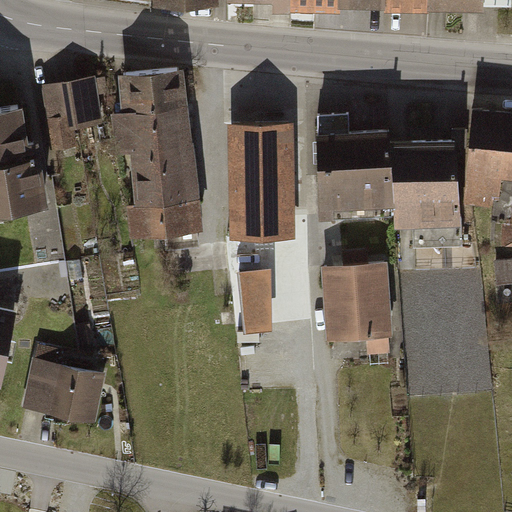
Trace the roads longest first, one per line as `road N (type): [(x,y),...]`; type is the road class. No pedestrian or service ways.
road 1 (secondary): [(0,13),(44,25),(511,70)]
road 2 (residential): [(160,483),(0,450)]
road 3 (residential): [(299,511),(160,483)]
